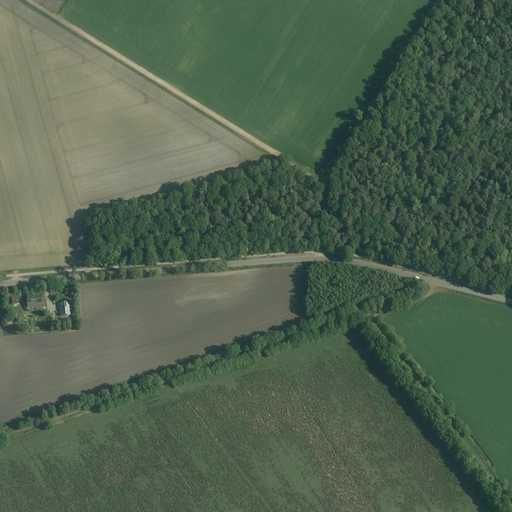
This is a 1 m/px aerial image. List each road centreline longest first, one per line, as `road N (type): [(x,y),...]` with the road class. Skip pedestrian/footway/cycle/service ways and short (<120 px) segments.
road 1 (tertiary): [(511,300),(319,258),(0,283)]
road 2 (track): [(0,436),(368,313)]
road 3 (track): [(323,186),(25,0)]
road 4 (track): [(319,251),(331,169),(438,0)]
